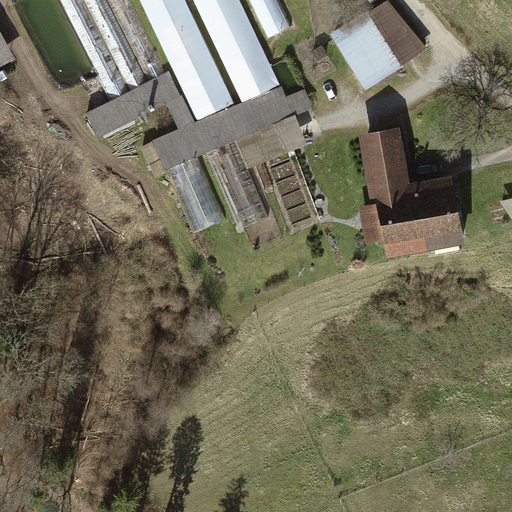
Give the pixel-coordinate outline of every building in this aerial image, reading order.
[(59,0),(111,105),(131,95),(85,0),(59,0)] [(108,0),(85,0),(131,95),(150,86),(108,0)] [(108,0),(150,86),(167,78),(129,0),(108,0)] [(139,0),(198,121),(236,105),(185,0),(139,0)] [(193,0),(243,103),(281,87),(238,0),(193,0)] [(247,0),(269,44),(292,33),(276,0),(247,0)] [(422,51),(390,1),(336,35),(368,85),(422,51)] [(0,74),(17,65),(0,33),(0,74)] [(325,50),(313,56),(318,67),(330,61),(325,50)] [(111,105),(88,116),(101,142),(170,108),(181,128),(156,140),(167,165),(197,153),(205,150),(232,136),(239,133),(251,162),(304,139),(293,112),(312,105),(305,89),(285,97),(281,87),(243,103),(236,105),(198,121),(194,123),(171,76),(167,78),(150,86),(131,95),(111,105)] [(232,136),(205,150),(239,227),(267,216),(232,136)] [(396,136),(366,140),(376,195),(388,252),(463,237),(453,182),(405,190),(396,136)] [(167,165),(195,231),(225,219),(197,153),(167,165)]
